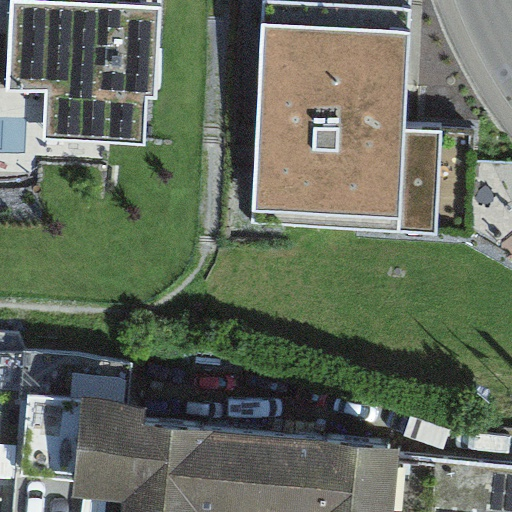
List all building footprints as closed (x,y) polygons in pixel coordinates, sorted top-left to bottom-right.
[(23,0),(20,84),(64,86),(63,129),(158,132),(159,89),(180,90),(183,0),(23,0)] [(426,11),(280,4),(269,213),(483,224),(487,133),(420,130),(426,11)] [(402,422),(81,400),(75,480),(124,483),(121,511),(394,511),(399,453),(402,422)] [(511,511),(511,461),(399,453),(394,511),(511,511)] [(31,511),(33,497),(0,495),(0,511),(31,511)]
